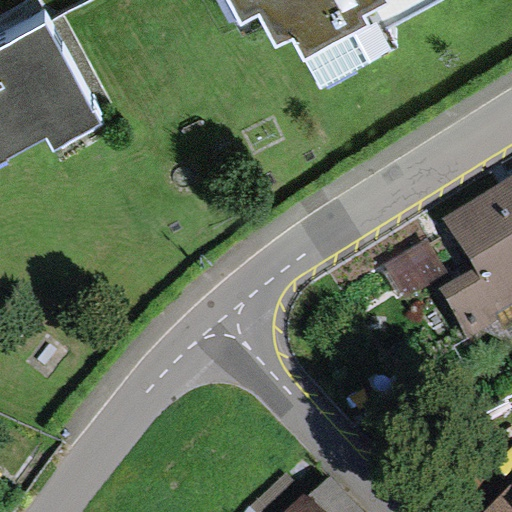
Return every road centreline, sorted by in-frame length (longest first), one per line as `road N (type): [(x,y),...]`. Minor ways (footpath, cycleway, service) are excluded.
road 1 (residential): [(511,114),(223,315)]
road 2 (residential): [(223,315),(331,445),(399,511)]
road 3 (residential): [(223,315),(149,386),(50,511)]
